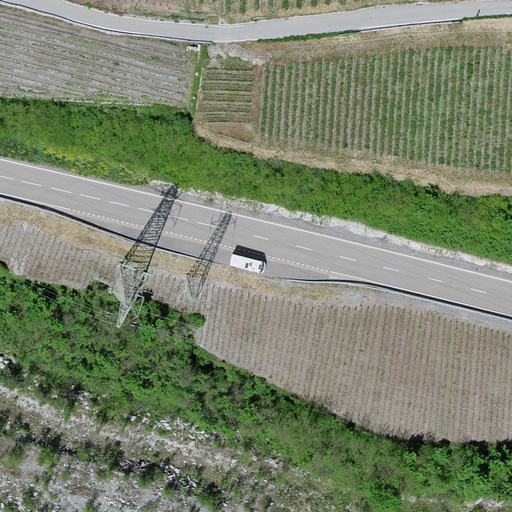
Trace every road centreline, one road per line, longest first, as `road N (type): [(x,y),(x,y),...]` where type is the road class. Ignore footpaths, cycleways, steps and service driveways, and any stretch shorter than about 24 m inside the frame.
road 1 (primary): [(511,299),(0,176)]
road 2 (unclassified): [(22,0),(117,30),(234,38),(511,8)]
